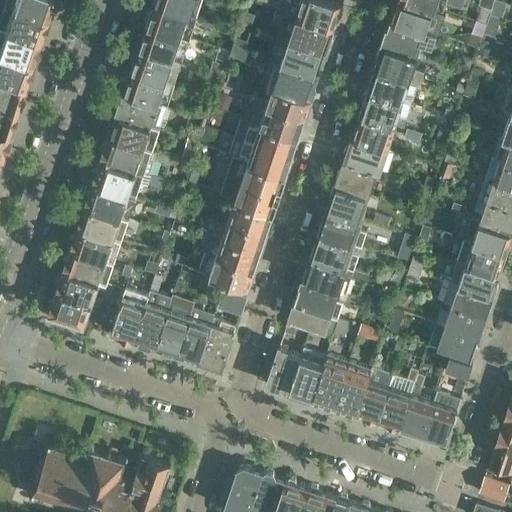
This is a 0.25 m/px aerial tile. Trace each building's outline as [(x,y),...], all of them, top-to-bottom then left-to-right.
[(0,0),(4,1),(12,4),(47,16),(50,7),(53,5),(54,0),(0,0)] [(147,19),(146,21),(190,36),(197,13),(188,10),(157,0),(153,0),(151,8),(147,10),(145,15),(147,19)] [(157,0),(188,10),(197,13),(201,0),(157,0)] [(261,0),(288,9),(296,12),(335,25),(338,14),(340,12),(344,0),(342,0),(300,0),(300,1),(295,0),(261,0)] [(394,4),(391,13),(392,15),(392,17),(426,28),(428,29),(431,30),(436,31),(438,32),(444,13),(406,0),(397,0),(396,3),(394,4)] [(502,0),(493,0),(491,7),(490,12),(499,15),(503,0),(502,0)] [(0,14),(0,25),(4,27),(40,39),(43,30),(46,28),(47,22),(46,19),(47,16),(12,4),(4,1),(0,14)] [(486,21),(490,12),(491,7),(483,4),(478,19),(486,21)] [(281,33),(289,36),(327,48),(331,37),(333,36),(335,30),(334,27),(335,25),(296,12),(288,9),(281,33)] [(241,20),(251,23),(264,27),(267,18),(244,10),(241,20)] [(490,12),(486,21),(483,32),(492,35),(499,15),(490,12)] [(204,16),(201,24),(214,28),(216,20),(204,16)] [(387,24),(382,39),(418,51),(419,51),(422,41),(427,42),(432,44),(436,31),(431,30),(428,29),(426,28),(392,17),(389,24),(388,24),(387,24)] [(469,42),(478,45),(483,32),(486,21),(478,19),(469,42)] [(140,41),(139,44),(182,58),(190,36),(146,21),(143,31),(140,32),(138,38),(140,41)] [(0,50),(32,62),(35,53),(38,51),(40,45),(39,42),(40,39),(4,27),(0,25),(0,50)] [(286,45),(281,59),(319,72),(320,70),(324,63),(323,60),(327,48),(289,36),(281,33),(279,32),(277,39),(286,45)] [(236,36),(233,43),(245,47),(247,40),(236,36)] [(378,55),(375,63),(411,75),(419,78),(421,78),(425,66),(429,54),(419,51),(418,51),(382,39),(377,55),(378,55)] [(230,52),(230,54),(250,60),(253,50),(245,47),(233,43),(231,50),(230,52)] [(132,63),(131,66),(166,78),(175,80),(182,58),(139,44),(136,53),(132,55),(130,60),(132,63)] [(489,49),(478,45),(476,52),(487,56),(489,49)] [(230,54),(230,52),(231,50),(222,46),(218,58),(227,61),(230,54)] [(32,62),(0,50),(0,76),(24,85),(28,76),(31,74),(32,68),(31,65),(32,62)] [(473,57),(462,52),(458,63),(470,68),(473,57)] [(270,81),(274,82),(312,95),(316,83),(315,82),(319,72),(281,59),(273,57),(270,66),(278,68),(278,70),(274,69),(270,81)] [(372,75),(368,87),(403,99),(411,102),(419,78),(411,75),(375,63),(374,67),(372,68),(371,72),(372,75)] [(472,65),(469,72),(481,76),(484,69),(472,65)] [(125,86),(124,89),(159,100),(167,103),(175,80),(166,78),(131,66),(128,75),(124,77),(123,82),(125,86)] [(465,85),(463,93),(478,98),(484,77),(469,73),(465,85)] [(24,85),(0,76),(0,102),(17,109),(20,99),(23,97),(25,91),(24,88),(24,85)] [(312,95),(274,82),(268,99),(257,95),(248,99),(243,115),(254,118),(298,133),(312,95)] [(463,93),(465,85),(458,82),(455,90),(463,93)] [(360,110),(361,111),(397,123),(403,125),(411,102),(403,99),(368,87),(367,90),(364,92),(363,95),(364,98),(360,110)] [(117,99),(115,105),(117,108),(116,111),(160,125),(160,124),(163,124),(170,103),(167,103),(159,100),(124,89),(121,98),(117,99)] [(218,91),(213,105),(227,110),(232,96),(218,91)] [(440,104),(429,100),(426,107),(438,111),(440,104)] [(0,129),(9,132),(12,123),(15,121),(17,116),(15,112),(17,109),(0,102),(0,129)] [(196,112),(204,115),(206,107),(199,105),(196,112)] [(504,132),(509,133),(511,134),(511,109),(508,107),(500,131),(504,132)] [(110,131),(109,132),(120,135),(144,143),(153,146),(160,125),(116,111),(113,120),(109,122),(108,127),(110,131)] [(354,131),(353,134),(389,146),(397,123),(361,111),(357,121),(354,123),(352,128),(354,131)] [(465,119),(455,115),(452,124),(462,128),(465,119)] [(292,152),(298,133),(254,118),(251,128),(258,130),(254,140),(292,152)] [(201,139),(206,125),(200,123),(198,123),(196,122),(194,122),(193,123),(191,123),(189,124),(188,125),(186,126),(185,128),(184,129),(183,133),(193,136),(201,139)] [(423,132),(411,127),(408,135),(421,140),(423,132)] [(450,131),(438,128),(436,136),(447,140),(450,131)] [(0,129),(0,156),(1,156),(4,147),(7,145),(9,139),(8,136),(9,132),(0,129)] [(102,154),(101,157),(150,173),(155,157),(169,162),(172,153),(153,146),(144,143),(120,135),(109,132),(105,143),(102,145),(100,150),(102,154)] [(504,132),(497,153),(511,158),(511,134),(509,133),(504,132)] [(344,158),(377,169),(381,170),(389,146),(353,134),(349,145),(346,146),(344,152),(346,155),(345,158),(344,158)] [(197,152),(201,139),(193,136),(189,149),(197,152)] [(285,171),(292,152),(254,140),(248,158),(285,171)] [(449,146),(444,159),(452,162),(454,155),(452,147),(449,146)] [(511,158),(497,153),(493,152),(486,173),(511,182),(511,158)] [(93,178),(93,180),(103,184),(128,191),(136,194),(142,179),(161,185),(163,178),(150,173),(101,157),(97,168),(94,169),(92,175),(93,178)] [(248,158),(242,177),(279,190),(285,171),(248,158)] [(337,179),(336,181),(369,192),(377,169),(344,158),(341,168),(338,171),(336,175),(337,179)] [(452,162),(444,159),(440,172),(448,175),(452,162)] [(511,182),(486,173),(479,194),(511,204),(511,182)] [(431,186),(434,177),(426,174),(423,184),(431,186)] [(279,190),(242,177),(235,196),(272,208),(279,190)] [(86,200),(86,202),(129,216),(136,194),(128,191),(103,184),(93,180),(90,189),(86,191),(85,196),(86,200)] [(332,195),(328,205),(361,216),(369,192),(336,181),(336,183),(333,186),(331,191),(332,195)] [(416,205),(424,208),(428,195),(420,193),(416,205)] [(482,212),(480,218),(511,228),(511,204),(479,194),(474,209),(482,212)] [(235,196),(229,215),(266,227),(272,208),(235,196)] [(451,206),(463,210),(465,204),(453,200),(451,206)] [(79,222),(78,223),(122,238),(129,216),(86,202),(82,211),(79,213),(77,218),(79,222)] [(174,217),(177,209),(159,203),(156,212),(174,217)] [(327,204),(319,228),(362,243),(367,228),(361,225),(363,217),(361,216),(328,205),(327,204)] [(378,210),(374,220),(391,226),(395,215),(378,210)] [(259,246),(266,227),(229,215),(227,222),(210,215),(205,228),(207,229),(223,234),(259,246)] [(511,228),(480,218),(472,215),(467,228),(465,235),(473,238),(473,239),(507,250),(510,241),(511,239),(511,228)] [(430,224),(423,222),(420,232),(427,234),(430,224)] [(458,233),(461,226),(450,222),(448,230),(458,233)] [(72,243),(71,245),(114,260),(122,238),(78,223),(75,233),(72,234),(70,240),(72,243)] [(253,265),(259,246),(223,234),(207,229),(205,228),(197,225),(195,232),(205,235),(200,247),(207,249),(217,253),(253,265)] [(157,250),(162,251),(170,230),(164,228),(157,250)] [(319,228),(311,252),(355,267),(359,251),(363,252),(366,244),(362,243),(319,228)] [(459,257),(466,260),(500,271),(500,270),(504,268),(505,264),(503,260),(507,250),(473,239),(466,236),(459,257)] [(397,254),(407,258),(412,241),(403,238),(397,254)] [(64,265),(64,267),(107,282),(114,260),(71,245),(68,254),(64,256),(63,261),(64,265)] [(254,266),(253,265),(217,253),(207,249),(200,268),(210,271),(210,272),(248,286),(254,266)] [(183,262),(185,255),(177,252),(174,260),(183,263),(183,262)] [(311,252),(303,275),(340,288),(346,291),(351,275),(371,282),(374,273),(355,267),(311,252)] [(409,264),(420,268),(421,268),(424,260),(412,256),(409,264)] [(451,278),(459,281),(493,292),(493,291),(497,289),(498,285),(496,281),(500,271),(466,260),(459,257),(451,278)] [(147,258),(144,268),(155,272),(158,262),(147,258)] [(398,280),(405,264),(395,260),(389,276),(398,280)] [(132,267),(133,266),(125,263),(122,272),(130,275),(132,267)] [(420,268),(409,264),(406,274),(417,278),(420,268)] [(57,287),(56,289),(100,303),(107,282),(64,267),(61,276),(57,278),(55,283),(57,287)] [(132,267),(130,275),(136,277),(138,269),(132,267)] [(303,275),(295,299),(332,312),(339,315),(344,299),(360,304),(362,296),(346,291),(340,288),(303,275)] [(216,281),(203,276),(200,285),(214,289),(216,281)] [(145,300),(134,335),(143,338),(145,341),(151,343),(154,341),(156,342),(169,304),(154,299),(160,280),(153,278),(148,292),(145,300)] [(444,299),(452,301),(486,313),(486,312),(489,310),(491,306),(489,302),(493,292),(459,281),(451,278),(444,299)] [(247,289),(224,282),(218,300),(241,308),(247,289)] [(126,285),(120,303),(118,310),(115,317),(112,327),(122,330),(123,334),(129,336),(132,334),(134,335),(145,300),(148,292),(126,285)] [(169,304),(156,342),(165,345),(167,349),(172,351),(176,349),(178,350),(191,311),(178,307),(184,288),(175,285),(169,304)] [(410,287),(402,285),(399,296),(406,299),(410,287)] [(100,303),(56,289),(53,298),(50,299),(48,305),(50,308),(49,311),(84,323),(92,325),(100,303)] [(394,298),(384,294),(381,302),(391,305),(394,298)] [(334,331),(339,315),(295,299),(289,316),(299,319),(334,331)] [(109,307),(118,310),(120,303),(111,301),(109,307)] [(445,323),(445,322),(479,334),(479,333),(482,331),(484,326),(482,323),(486,313),(452,301),(450,309),(441,306),(436,320),(445,323)] [(191,311),(178,350),(187,353),(189,356),(194,358),(198,356),(199,357),(212,318),(215,310),(193,303),(191,311)] [(118,310),(109,307),(106,306),(104,313),(115,317),(118,310)] [(398,330),(405,309),(396,306),(389,324),(392,329),(398,330)] [(212,318),(199,357),(208,360),(210,364),(216,366),(219,364),(222,365),(235,326),(237,320),(222,315),(222,312),(215,310),(212,318)] [(339,315),(334,331),(345,334),(350,318),(339,315)] [(299,319),(289,316),(285,328),(294,331),(299,319)] [(429,341),(438,344),(471,355),(479,334),(445,322),(445,323),(436,320),(429,341)] [(383,330),(360,323),(357,333),(380,340),(380,339),(383,330)] [(400,350),(403,340),(397,338),(393,348),(400,350)] [(289,346),(280,343),(268,380),(278,384),(280,387),(285,389),(288,387),(290,388),(302,353),(288,348),(289,346)] [(302,353),(290,388),(301,391),(302,395),(307,396),(310,394),(312,395),(324,360),(311,356),(315,346),(306,343),(303,353),(302,353)] [(324,360),(312,395),(323,398),(324,402),(330,404),(333,402),(335,402),(349,358),(327,350),(324,360)] [(450,352),(446,365),(444,372),(457,377),(453,391),(461,394),(468,372),(469,373),(473,360),(450,352)] [(349,358),(335,402),(344,406),(346,409),(351,411),(354,409),(357,410),(372,365),(349,358)] [(393,372),(378,417),(388,421),(389,424),(395,426),(398,424),(400,425),(411,391),(418,369),(419,367),(409,364),(405,376),(393,372)] [(372,365),(357,410),(367,413),(368,417),(373,418),(376,417),(378,417),(393,372),(372,365)] [(411,391),(400,425),(410,428),(412,432),(417,434),(420,432),(423,433),(434,398),(420,394),(428,372),(418,369),(411,391)] [(511,394),(505,414),(503,420),(511,422),(511,394)] [(434,398),(423,433),(433,436),(434,440),(440,441),(443,440),(446,441),(457,406),(434,398)] [(502,424),(490,460),(511,466),(511,422),(503,420),(502,424)] [(50,441),(33,491),(73,505),(71,511),(107,511),(108,511),(111,511),(112,511),(115,506),(125,510),(125,511),(129,511),(155,511),(161,496),(159,495),(170,461),(140,450),(138,458),(128,455),(128,456),(127,455),(95,444),(90,455),(50,441)] [(239,465),(225,507),(227,508),(227,506),(243,511),(248,511),(252,504),(264,467),(246,462),(239,465)] [(264,467),(252,504),(273,511),(274,511),(286,475),(277,472),(276,468),(269,466),(266,468),(264,467)] [(274,511),(273,511),(297,511),(307,482),(299,479),(298,476),(292,474),(289,476),(286,475),(274,511)] [(508,482),(484,474),(479,490),(503,498),(508,482)] [(307,482),(297,511),(323,511),(330,490),(321,487),(320,483),(313,481),(310,483),(307,482)] [(330,490),(323,511),(346,511),(352,497),(351,498),(350,497),(349,494),(345,493),(342,495),(338,493),(339,493),(330,490)] [(352,497),(346,511),(372,511),(375,505),(373,504),(372,500),(365,498),(362,500),(352,497)] [(497,511),(499,507),(476,500),(471,511),(497,511)]
